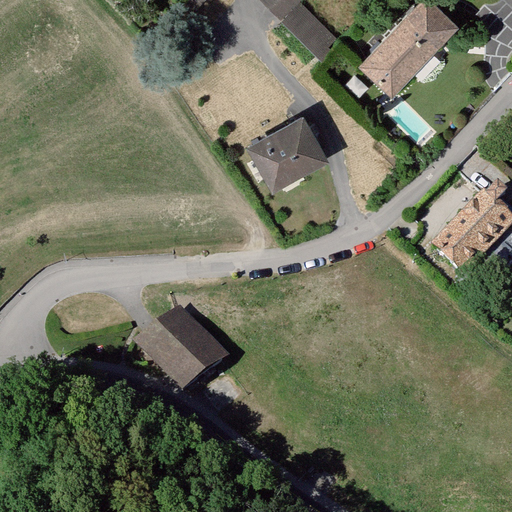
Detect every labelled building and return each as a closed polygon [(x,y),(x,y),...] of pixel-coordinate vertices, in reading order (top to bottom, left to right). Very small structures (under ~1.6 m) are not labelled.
[(258,0),(257,1),(277,22),(301,0),(258,0)] [(427,0),(425,0),(358,68),(388,97),(456,28),(427,0)] [(338,46),(301,9),(283,26),(321,63),(338,46)] [(324,164),(298,118),(243,149),(270,196),(324,164)] [(474,269),(511,230),(511,226),(497,212),(507,201),(496,191),(433,254),(453,274),(466,261),(474,269)] [(222,366),(177,315),(137,349),(182,401),(222,366)]
